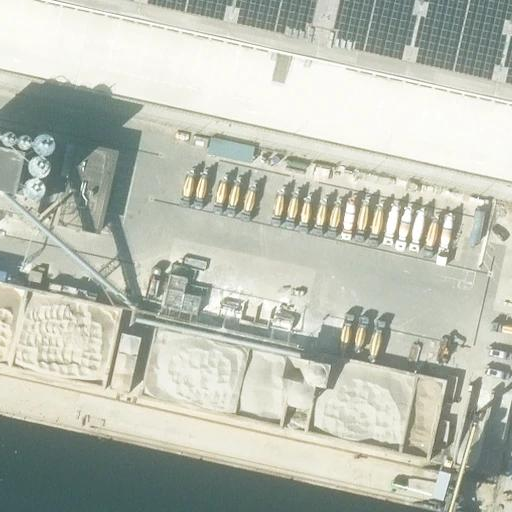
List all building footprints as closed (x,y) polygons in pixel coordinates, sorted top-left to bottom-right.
[(511,0),(35,0),(511,107),(511,0)] [(0,126),(0,210),(36,219),(54,139),(0,126)] [(210,138),(206,154),(251,164),(254,148),(210,138)] [(77,145),(59,224),(98,233),(116,153),(77,145)] [(41,273),(29,271),(27,281),(39,283),(41,273)] [(187,278),(169,274),(162,307),(180,311),(187,278)] [(131,335),(121,333),(109,390),(119,392),(128,394),(140,337),(131,335)]
